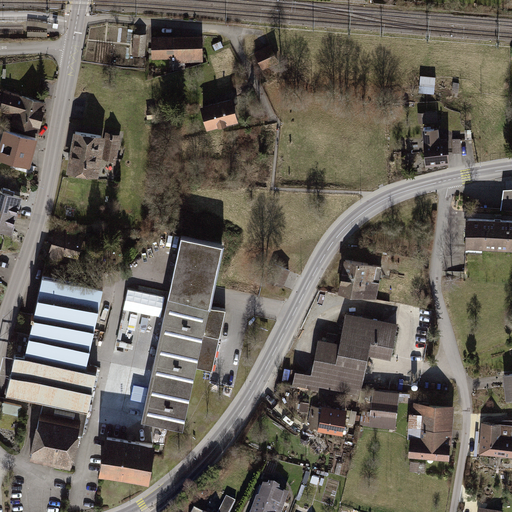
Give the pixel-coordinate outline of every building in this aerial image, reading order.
[(143,35),(134,34),(132,55),(140,56),(143,35)] [(208,34),(155,36),(156,59),(177,58),(177,62),(209,61),(208,34)] [(274,44),(257,52),(265,69),(281,61),(274,44)] [(421,93),(436,93),(436,77),(421,76),(421,93)] [(51,103),(8,92),(3,111),(18,114),(15,126),(43,133),(51,103)] [(236,99),(204,107),(211,129),(242,122),(236,99)] [(438,111),(419,113),(420,124),(427,123),(431,166),(454,164),(452,139),(446,140),(445,127),(440,128),(438,111)] [(44,138),(8,128),(0,154),(0,160),(35,170),(44,138)] [(107,137),(78,132),(70,174),(102,180),(106,161),(117,163),(122,136),(107,133),(107,137)] [(511,210),(511,189),(503,189),(503,210),(511,210)] [(27,199),(0,190),(0,230),(16,236),(27,199)] [(511,220),(474,219),(472,248),(511,250),(511,220)] [(90,236),(57,228),(50,255),(83,263),(90,236)] [(232,245),(189,235),(148,422),(191,431),(204,369),(216,371),(230,310),(217,308),(232,245)] [(382,265),(346,259),(341,293),(377,299),(382,265)] [(108,290),(49,276),(31,354),(19,352),(9,395),(47,403),(92,414),(102,373),(89,370),(108,290)] [(403,322),(347,311),(341,343),(322,339),(315,376),(298,372),(295,387),(360,401),(369,353),(395,359),(403,322)] [(402,393),(375,390),(372,412),(364,411),(362,428),(398,431),(402,393)] [(20,416),(22,407),(5,402),(2,412),(20,416)] [(92,414),(47,403),(34,458),(79,468),(92,414)] [(458,407),(414,404),(410,458),(454,461),(458,407)] [(325,409),(312,406),(308,427),(345,434),(350,412),(326,407),(325,409)] [(511,421),(498,422),(485,421),(482,453),(511,458),(511,421)] [(163,447),(114,437),(107,474),(156,484),(163,447)] [(289,511),(294,498),(264,488),(256,511),(289,511)] [(234,511),(238,504),(229,500),(223,511),(199,511),(195,510),(194,511),(234,511)]
